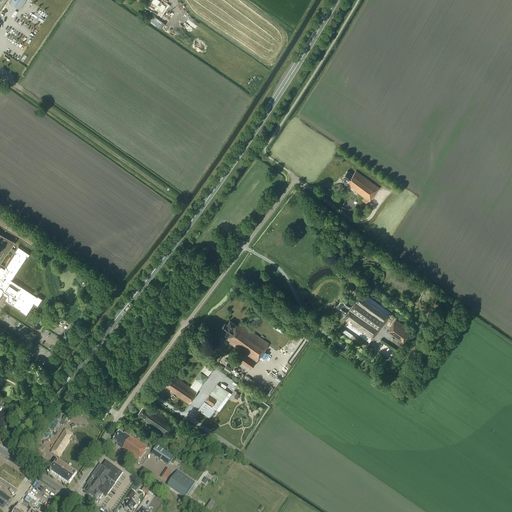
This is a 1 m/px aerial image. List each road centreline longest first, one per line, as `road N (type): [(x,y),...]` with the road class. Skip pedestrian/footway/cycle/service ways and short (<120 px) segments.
road 1 (trunk): [(0,451),(165,257),(336,0)]
road 2 (unclassified): [(72,497),(138,386),(296,178)]
